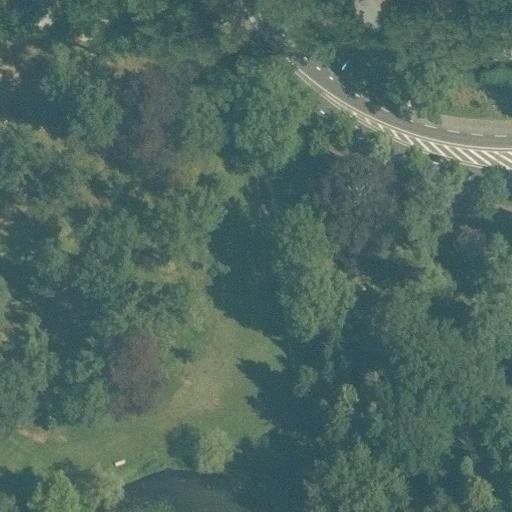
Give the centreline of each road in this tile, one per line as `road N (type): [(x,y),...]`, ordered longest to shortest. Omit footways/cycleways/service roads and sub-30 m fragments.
road 1 (secondary): [(350,115),(435,158),(511,176)]
road 2 (secondary): [(511,142),(350,115)]
road 3 (secondary): [(350,115),(293,68),(242,0)]
